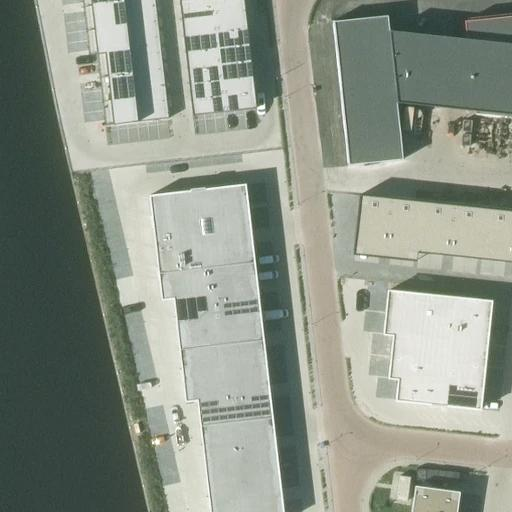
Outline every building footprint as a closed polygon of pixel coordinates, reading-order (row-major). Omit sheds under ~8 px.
[(155,0),(122,0),(123,3),(124,11),(156,7),(155,0)] [(243,0),(218,0),(211,1),(213,17),(245,13),(243,0)] [(211,1),(180,4),(181,20),(213,17),(211,1)] [(123,3),(83,8),(86,31),(126,27),(124,11),(123,3)] [(156,7),(124,11),(126,27),(158,23),(156,7)] [(245,13),(213,17),(215,33),(247,29),(245,13)] [(388,16),(332,21),(335,46),(337,70),(340,94),(395,88),(393,64),(390,40),(389,31),(388,16)] [(466,39),(389,31),(390,40),(393,64),(395,88),(397,104),(511,116),(511,16),(464,22),(466,39)] [(213,17),(181,20),(183,36),(215,33),(213,17)] [(158,23),(126,27),(128,43),(160,39),(158,23)] [(126,27),(86,31),(89,55),(129,51),(128,43),(126,27)] [(247,29),(215,33),(217,48),(249,45),(247,29)] [(215,33),(183,36),(185,52),(217,48),(215,33)] [(160,39),(128,43),(129,51),(130,59),(161,55),(160,39)] [(249,45),(217,48),(219,64),(251,61),(249,45)] [(217,48),(185,52),(187,68),(219,64),(217,48)] [(129,51),(89,55),(89,56),(97,55),(99,78),(131,74),(130,59),(129,51)] [(161,55),(130,59),(131,74),(163,71),(161,55)] [(251,61),(219,64),(221,80),(252,77),(251,61)] [(219,64),(187,68),(189,84),(221,80),(219,64)] [(163,71),(131,74),(133,90),(165,87),(163,71)] [(131,74),(99,78),(102,102),(134,98),(133,90),(131,74)] [(252,77),(221,80),(222,96),(254,93),(252,77)] [(221,80),(189,84),(191,100),(222,96),(221,80)] [(165,87),(133,90),(134,98),(135,106),(167,103),(165,87)] [(395,88),(340,94),(342,118),(345,142),(347,166),(403,161),(400,136),(398,112),(397,104),(395,88)] [(254,93),(222,96),(224,113),(256,109),(254,93)] [(222,96),(191,100),(192,116),(224,113),(222,96)] [(134,98),(102,102),(105,126),(137,123),(135,106),(134,98)] [(167,103),(135,106),(137,123),(169,119),(167,103)] [(204,190),(197,191),(200,217),(248,211),(245,186),(204,190)] [(190,192),(149,197),(152,216),(152,222),(200,217),(197,191),(190,192)] [(354,240),(352,256),(384,259),(390,199),(359,196),(354,240)] [(390,199),(384,259),(415,262),(422,203),(390,199)] [(422,203),(415,262),(416,262),(417,253),(448,257),(453,206),(422,203)] [(453,206),(448,257),(479,260),(484,209),(453,206)] [(511,212),(484,209),(479,260),(510,263),(511,248),(511,212)] [(248,211),(200,217),(203,243),(251,237),(250,231),(248,211)] [(200,217),(152,222),(153,229),(155,248),(203,243),(200,217)] [(251,237),(203,243),(206,269),(254,263),(252,244),(251,237)] [(203,243),(155,248),(158,268),(158,274),(206,269),(203,243)] [(254,263),(206,269),(209,294),(215,294),(257,289),(256,283),(254,263)] [(206,269),(158,274),(159,281),(161,300),(173,299),(209,294),(206,269)] [(257,289),(215,294),(218,320),(260,315),(258,295),(257,289)] [(388,291),(385,313),(455,320),(457,298),(388,291)] [(209,294),(173,299),(176,318),(176,324),(218,320),(215,294),(209,294)] [(457,298),(455,320),(489,324),(491,302),(457,298)] [(385,313),(383,335),(393,336),(452,342),(455,320),(385,313)] [(260,315),(218,320),(221,345),(263,341),(262,334),(260,315)] [(218,320),(176,324),(177,331),(179,350),(221,345),(218,320)] [(455,320),(452,342),(487,345),(489,324),(455,320)] [(393,336),(390,357),(450,363),(452,342),(393,336)] [(263,341),(221,345),(224,371),(266,366),(263,346),(263,341)] [(452,342),(450,363),(484,367),(487,345),(452,342)] [(221,345),(179,350),(181,370),(182,376),(224,371),(221,345)] [(390,357),(388,379),(398,380),(398,379),(448,385),(450,363),(390,357)] [(450,363),(448,385),(482,388),(484,367),(450,363)] [(266,366),(224,371),(227,397),(233,396),(269,392),(268,386),(266,366)] [(224,371),(182,376),(183,382),(185,402),(197,401),(197,400),(227,397),(224,371)] [(398,380),(395,401),(430,405),(445,407),(446,407),(448,385),(398,379),(398,380)] [(448,385),(446,407),(480,410),(482,388),(448,385)] [(269,392),(233,396),(236,422),(272,418),(270,399),(269,392)] [(227,397),(197,400),(197,401),(200,426),(236,422),(233,396),(227,397)] [(272,418),(236,422),(239,448),(275,444),(274,438),(272,418)] [(236,422),(200,426),(202,446),(203,452),(239,448),(236,422)] [(275,444),(239,448),(242,474),(278,470),(276,450),(275,444)] [(239,448),(203,452),(204,458),(206,478),(242,474),(239,448)] [(278,470),(242,474),(245,500),(281,496),(280,489),(278,470)] [(242,474),(206,478),(208,497),(209,504),(245,500),(242,474)] [(399,476),(395,500),(407,502),(410,478),(399,476)] [(415,486),(412,509),(433,511),(456,511),(460,493),(415,486)] [(281,496),(245,500),(246,511),(282,511),(281,502),(281,496)] [(246,511),(245,500),(209,504),(210,510),(209,511),(246,511)]
